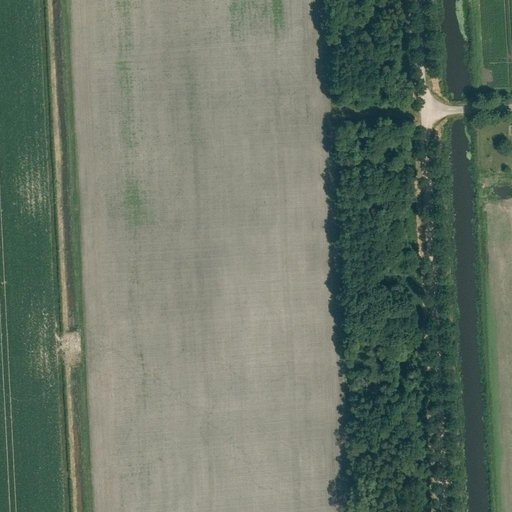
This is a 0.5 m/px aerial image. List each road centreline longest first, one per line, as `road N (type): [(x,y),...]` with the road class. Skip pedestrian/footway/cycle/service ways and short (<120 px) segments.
road 1 (track): [(444,511),(425,135)]
road 2 (unclassified): [(425,135),(418,0)]
